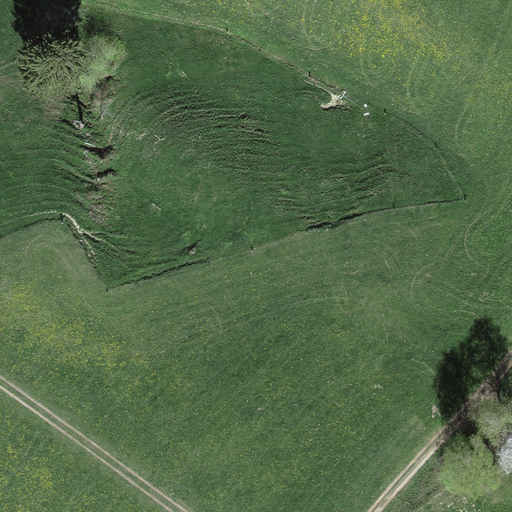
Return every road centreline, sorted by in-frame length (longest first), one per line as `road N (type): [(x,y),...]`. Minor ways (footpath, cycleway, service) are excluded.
road 1 (track): [(177,511),(0,381)]
road 2 (track): [(373,511),(511,347)]
